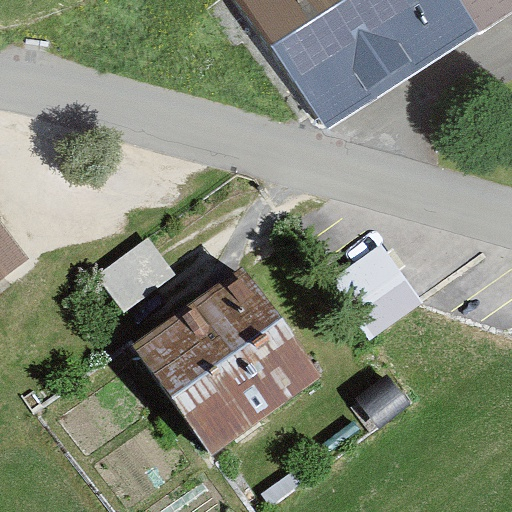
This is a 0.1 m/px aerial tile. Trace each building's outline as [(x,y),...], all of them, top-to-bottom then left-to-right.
[(211,0),(303,144),(456,47),(425,0),(211,0)] [(511,0),(425,0),(456,47),(511,10),(511,0)] [(103,272),(133,309),(181,270),(152,233),(103,272)] [(375,337),(430,302),(388,238),(334,274),(375,337)] [(208,460),(319,381),(236,266),(125,345),(208,460)]
